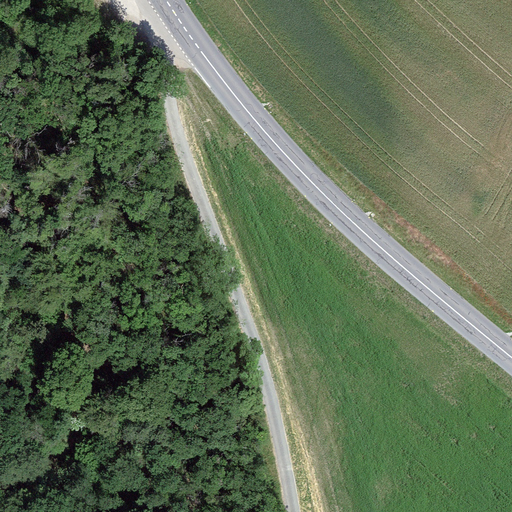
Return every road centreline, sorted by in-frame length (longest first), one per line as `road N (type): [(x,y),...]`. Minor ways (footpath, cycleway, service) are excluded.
road 1 (unclassified): [(185,29),(163,56),(161,80),(271,403),(290,511)]
road 2 (primary): [(185,29),(322,192),(511,357)]
